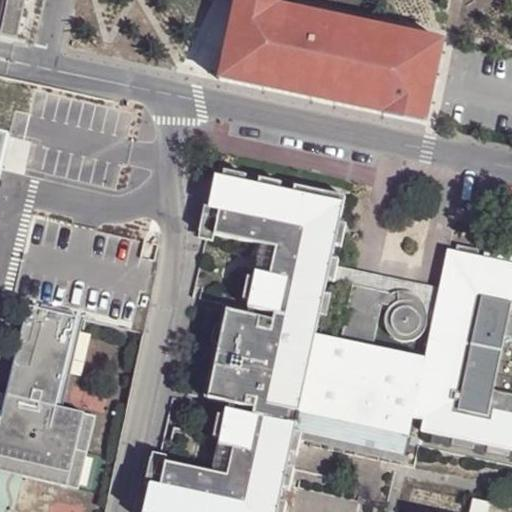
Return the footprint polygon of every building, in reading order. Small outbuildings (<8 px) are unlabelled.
[(26,0),(8,0),(1,38),(18,42),(26,0)] [(383,118),(424,127),(442,44),(278,9),(280,0),(238,0),(220,83),(383,117),(383,118)] [(0,173),(10,134),(0,131),(0,173)] [(338,226),(344,200),(293,189),(292,196),(278,193),(279,187),(258,182),(257,188),(243,185),(244,179),(223,174),(222,181),(213,179),(207,209),(207,212),(217,214),(212,237),(212,238),(259,248),(274,251),(268,278),(253,275),(252,282),(245,280),(241,303),(247,304),(246,312),(272,318),(271,324),(224,314),(206,402),(253,412),(251,418),(225,412),(223,421),(217,419),(212,441),(219,442),(217,449),(231,453),(225,480),(211,476),(164,466),(159,491),(143,488),(143,489),(147,490),(142,511),(283,511),(285,507),(278,506),(281,493),(288,494),(292,472),(286,471),(289,457),(295,458),(300,437),(293,435),(295,427),(279,424),(281,412),(297,416),(407,438),(410,421),(422,424),(419,435),(451,442),(449,448),(471,452),(473,446),(486,449),(485,455),(506,460),(508,453),(511,454),(511,249),(485,244),(481,261),(475,260),(476,253),(455,249),(453,255),(446,254),(438,291),(433,311),(429,330),(422,363),(395,357),(370,352),(381,309),(389,311),(387,313),(384,318),(383,322),(383,325),(383,329),(384,334),(387,339),(390,342),(395,344),(400,346),(405,346),(410,345),(415,343),(419,340),(422,336),(424,330),(425,323),(423,316),(420,306),(415,300),(410,297),(403,295),(396,296),(389,297),(350,288),(350,289),(339,345),(321,341),(314,340),(318,320),(325,321),(329,299),(323,298),(326,284),(332,286),(336,269),(337,264),(330,262),(333,249),(339,250),(344,228),(338,226)] [(207,212),(207,209),(203,208),(198,235),(205,237),(205,236),(212,237),(217,214),(207,212)] [(274,251),(259,248),(253,275),(268,278),(274,251)] [(425,323),(424,330),(429,330),(433,311),(438,291),(336,269),(332,286),(350,289),(350,288),(389,297),(396,296),(403,295),(410,297),(415,300),(420,306),(423,316),(425,323)] [(71,311),(39,304),(38,309),(70,316),(71,311)] [(0,457),(25,463),(22,477),(67,487),(70,468),(74,469),(77,469),(80,468),(82,465),(84,462),(83,458),(81,456),(80,452),(81,450),(82,447),(83,443),(81,440),(78,439),(64,438),(49,435),(56,407),(76,317),(70,316),(38,309),(26,306),(6,396),(0,394),(0,457)] [(49,435),(64,438),(78,439),(81,440),(83,443),(82,447),(81,450),(80,452),(81,456),(83,458),(84,462),(82,465),(80,468),(77,469),(74,469),(70,468),(67,487),(78,490),(95,416),(61,409),(82,319),(76,317),(56,407),(49,435)] [(231,453),(217,449),(211,476),(225,480),(231,453)] [(25,463),(0,457),(0,472),(22,477),(25,463)] [(159,491),(164,466),(156,465),(157,464),(149,462),(143,488),(159,491)]
